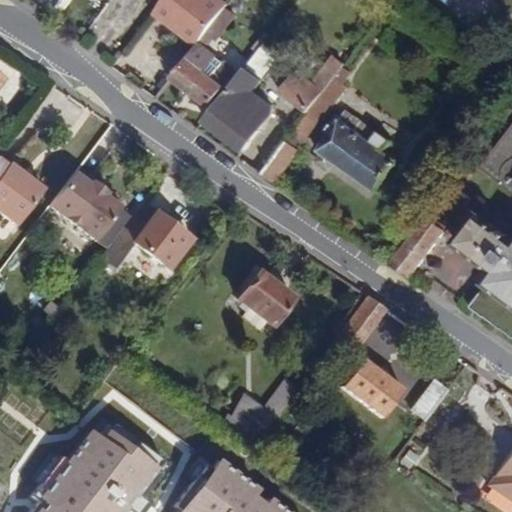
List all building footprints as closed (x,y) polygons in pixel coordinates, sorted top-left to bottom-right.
[(185,24),(188,18),(163,0),(161,0),(158,5),(185,24)] [(185,24),(201,37),(209,26),(225,5),(228,2),(229,0),(163,0),(188,18),(185,24)] [(201,37),(197,42),(175,71),(213,100),(239,66),(226,56),(225,57),(218,51),(219,50),(209,43),(217,33),(218,34),(238,10),(228,2),(225,5),(209,26),(201,37)] [(264,75),(272,65),(257,55),(252,61),(249,65),(264,75)] [(300,60),(285,80),(317,105),(332,85),(300,60)] [(267,77),(264,75),(249,65),(211,115),(251,146),(276,114),(278,103),(258,89),(267,77)] [(342,71),(332,85),(317,105),(328,113),(354,79),(342,71)] [(315,130),(328,113),(317,105),(304,122),(315,130)] [(378,128),(354,109),(345,121),(370,139),(378,128)] [(378,128),(370,139),(345,121),(326,146),(328,148),(339,156),(379,186),(399,160),(386,149),(393,139),(378,128)] [(268,169),(280,178),(315,130),(304,122),(268,169)] [(511,123),(481,165),(511,189),(511,234),(505,230),(510,223),(499,215),(495,221),(474,205),(454,233),(498,266),(472,300),(498,321),(511,331),(511,123)] [(0,127),(0,149),(11,136),(0,127)] [(323,154),(334,163),(339,156),(328,148),(323,154)] [(0,204),(5,208),(32,171),(13,156),(11,159),(0,150),(0,204)] [(59,194),(70,203),(97,169),(85,160),(59,194)] [(103,169),(101,172),(97,169),(70,203),(102,228),(129,194),(115,184),(117,180),(103,169)] [(20,220),(48,183),(32,171),(5,208),(20,220)] [(468,200),(474,193),(454,177),(392,260),(413,275),(447,228),(468,200)] [(124,257),(139,236),(161,208),(144,196),(107,245),(124,257)] [(474,205),(468,200),(447,228),(454,233),(474,205)] [(194,229),(163,206),(161,208),(139,236),(170,260),(194,229)] [(270,324),(291,296),(254,269),(233,296),(270,324)] [(354,351),(386,306),(367,292),(333,337),(354,351)] [(386,417),(406,387),(363,355),(341,386),(386,417)] [(258,437),(289,384),(279,378),(261,407),(239,394),(225,417),(258,437)] [(427,421),(449,389),(433,378),(411,409),(427,421)] [(104,429),(40,511),(144,511),(170,479),(104,429)] [(511,455),(492,485),(511,498),(511,455)] [(268,511),(206,466),(172,511),(268,511)] [(0,511),(6,511),(13,505),(0,495),(0,511)]
